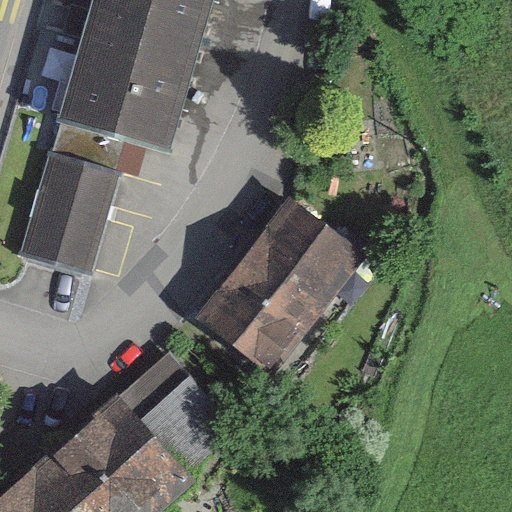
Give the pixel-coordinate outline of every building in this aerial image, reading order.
[(243,0),(96,0),(63,133),(201,168),(243,0)] [(121,177),(49,159),(25,260),(97,277),(121,177)] [(377,257),(293,196),(205,318),(289,378),(377,257)] [(35,475),(67,511),(158,511),(191,484),(180,472),(228,430),(167,360),(35,475)] [(67,511),(35,475),(0,505),(0,511),(67,511)]
